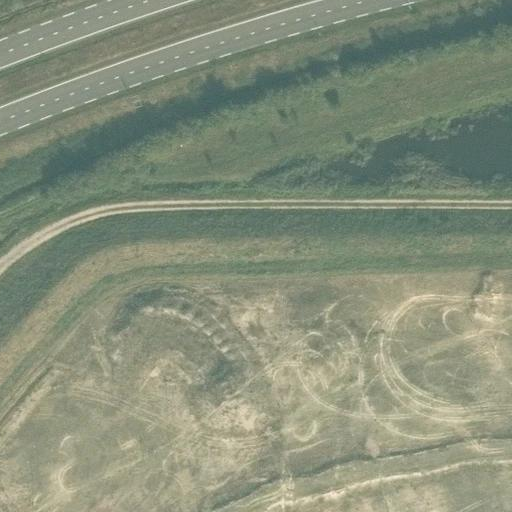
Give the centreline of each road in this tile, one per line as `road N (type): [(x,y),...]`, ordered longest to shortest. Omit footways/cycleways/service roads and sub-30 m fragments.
road 1 (primary): [(0,128),(136,73),(382,0)]
road 2 (primary): [(169,0),(0,61)]
